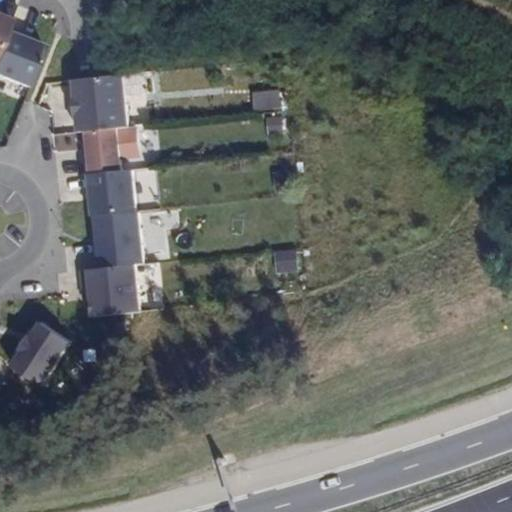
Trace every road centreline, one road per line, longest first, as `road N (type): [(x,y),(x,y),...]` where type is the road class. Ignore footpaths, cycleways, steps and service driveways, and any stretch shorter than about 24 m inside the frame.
road 1 (primary): [(511,427),(247,511)]
road 2 (residential): [(0,286),(22,282),(52,222),(41,187),(0,160)]
